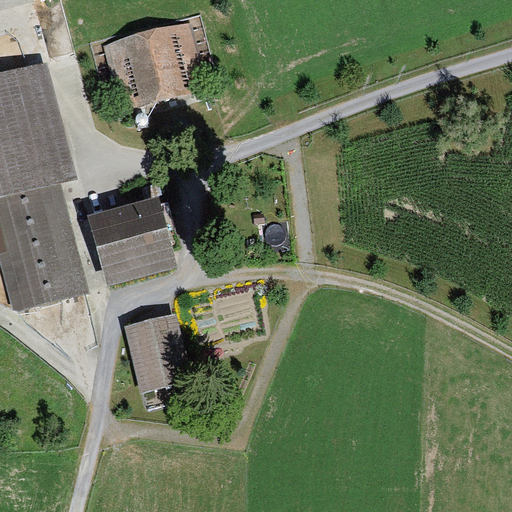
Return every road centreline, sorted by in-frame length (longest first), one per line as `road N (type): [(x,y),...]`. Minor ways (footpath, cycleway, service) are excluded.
road 1 (track): [(188,281),(194,184),(204,165),(511,54)]
road 2 (track): [(511,353),(386,291),(325,277),(188,281)]
road 3 (track): [(188,281),(132,299),(113,321),(76,511)]
